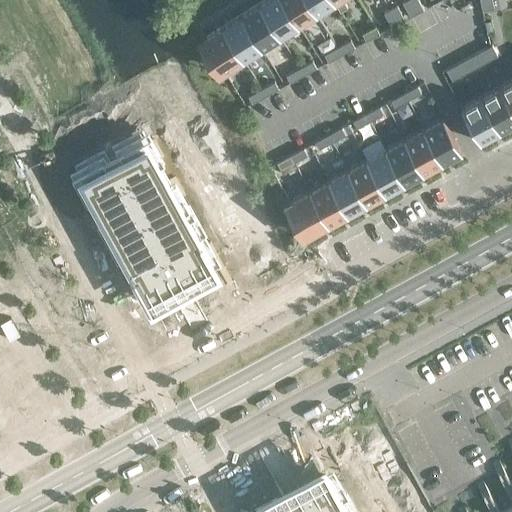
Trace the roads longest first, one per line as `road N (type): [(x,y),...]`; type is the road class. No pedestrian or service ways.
road 1 (residential): [(107,511),(511,288)]
road 2 (residential): [(511,187),(326,294)]
